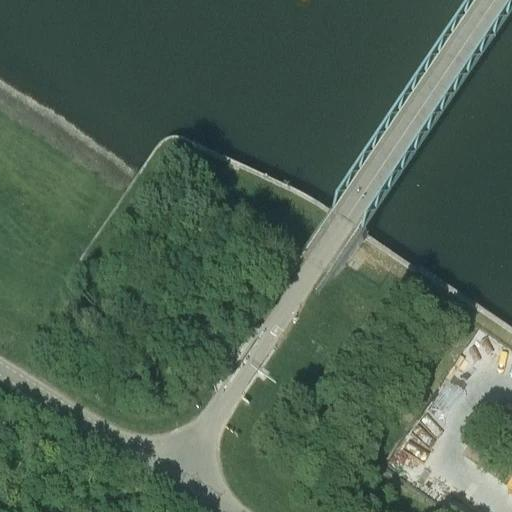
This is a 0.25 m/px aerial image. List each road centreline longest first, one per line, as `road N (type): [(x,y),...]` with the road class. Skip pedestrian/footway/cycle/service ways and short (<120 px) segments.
road 1 (unclassified): [(174,476),(496,0)]
road 2 (unclassified): [(0,367),(174,476)]
